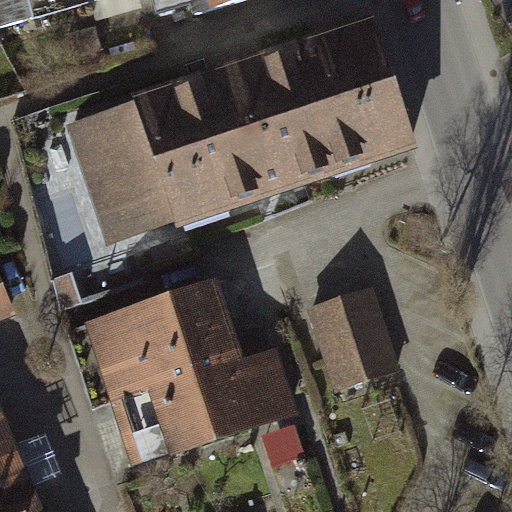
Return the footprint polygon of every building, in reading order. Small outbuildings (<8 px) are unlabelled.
[(0,0),(0,29),(2,34),(125,0),(157,0),(161,14),(197,4),(202,22),(282,0),(281,0),(0,0)] [(370,23),(73,122),(114,242),(410,142),(370,23)] [(0,269),(0,324),(19,317),(0,269)] [(139,434),(147,461),(296,412),(276,352),(241,363),(217,289),(91,330),(116,406),(154,393),(165,426),(139,434)] [(372,292),(314,311),(340,391),(398,372),(372,292)] [(42,511),(3,415),(0,415),(0,511),(42,511)] [(296,428),(266,439),(276,465),(305,455),(296,428)]
